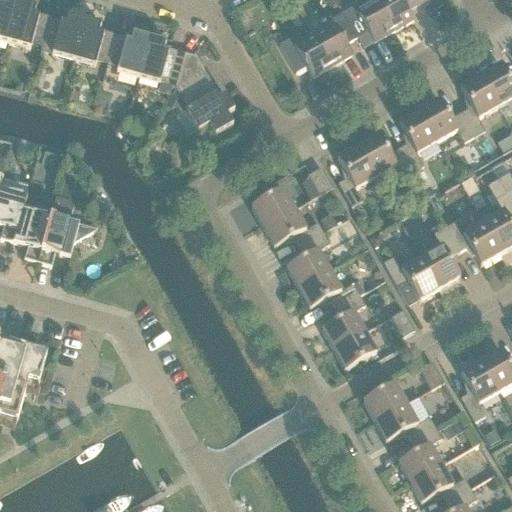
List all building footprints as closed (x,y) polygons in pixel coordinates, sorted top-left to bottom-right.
[(393,34),(413,23),(407,12),(427,1),(427,0),(373,0),(375,2),(393,34)] [(0,9),(0,43),(8,46),(19,6),(2,1),(0,9)] [(342,16),(356,41),(367,35),(373,46),(393,34),(375,2),(355,14),(353,9),(342,16)] [(35,10),(19,6),(8,46),(29,52),(32,44),(42,47),(49,22),(33,18),(35,10)] [(313,38),(331,70),(351,58),(345,48),(356,41),(342,16),(330,22),(333,26),(313,38)] [(49,22),(42,47),(41,52),(52,55),(51,58),(73,64),(84,23),(67,19),(65,27),(49,22)] [(96,62),(107,65),(114,40),(98,36),(100,27),(84,23),(73,64),(94,69),(96,62)] [(130,44),(114,40),(107,65),(118,67),(116,75),(137,81),(148,41),(132,36),(130,44)] [(305,70),(312,81),(331,70),(313,38),(302,44),(298,37),(278,48),(295,77),(305,70)] [(165,45),(148,41),(137,81),(159,87),(161,79),(172,82),(176,89),(194,61),(163,53),(165,45)] [(194,61),(176,89),(189,112),(185,114),(197,135),(208,128),(214,138),(232,128),(226,118),(233,114),(225,98),(217,102),(194,61)] [(511,102),(511,86),(510,88),(500,69),(479,80),(497,111),(511,102)] [(460,117),(473,141),(484,135),(477,123),(497,111),(479,80),(459,92),(470,111),(460,117)] [(418,115),(436,146),(456,135),(463,147),(473,141),(460,117),(449,123),(438,103),(418,115)] [(409,146),(398,152),(412,176),(423,170),(416,158),(436,146),(418,115),(398,127),(409,146)] [(377,139),(357,150),(374,182),(394,170),(401,182),(412,176),(398,152),(388,158),(377,139)] [(347,181),(337,187),(351,211),(361,205),(355,193),(374,182),(357,150),(336,162),(347,181)] [(320,171),(307,179),(318,200),(332,192),(320,171)] [(65,176),(62,189),(72,192),(76,179),(65,176)] [(511,183),(509,178),(498,183),(511,207),(511,183)] [(482,227),(500,258),(511,250),(511,232),(509,227),(511,225),(511,207),(498,183),(487,189),(502,215),(482,227)] [(0,229),(2,230),(0,238),(0,243),(12,247),(22,213),(26,200),(0,193),(0,229)] [(262,231),(293,214),(282,193),(251,211),(262,231)] [(73,248),(96,234),(96,233),(68,225),(72,211),(69,205),(55,201),(49,220),(37,267),(50,271),(54,258),(69,262),(73,248)] [(37,267),(49,220),(22,213),(12,247),(27,251),(23,264),(37,267)] [(262,231),(274,252),(293,241),(299,251),(323,237),(317,227),(305,233),(293,214),(262,231)] [(468,250),(479,269),(500,258),(482,227),(472,232),(470,229),(459,224),(444,232),(458,256),(468,250)] [(448,262),(458,256),(444,232),(433,238),(440,250),(420,262),(438,293),(459,281),(448,262)] [(286,273),(297,293),(329,275),(317,255),(329,248),(323,237),(299,251),(305,262),(286,273)] [(418,305),(438,293),(420,262),(412,267),(410,262),(398,259),(383,267),(397,291),(407,285),(418,305)] [(297,293),(309,313),(328,302),(334,313),(358,299),(352,288),(340,295),(329,275),(297,293)] [(352,316),(364,309),(358,299),(334,313),(340,323),(321,334),(333,354),(364,337),(352,316)] [(414,335),(402,314),(389,322),(400,342),(414,335)] [(333,354),(344,375),(375,357),(364,337),(333,354)] [(0,421),(16,426),(27,385),(37,388),(45,358),(2,346),(0,352),(0,421)] [(511,372),(511,373),(500,354),(480,365),(498,397),(511,388),(511,372)] [(498,397),(480,365),(459,377),(470,396),(460,402),(474,426),(485,420),(478,408),(498,397)] [(432,366),(418,373),(430,394),(443,387),(432,366)] [(393,388),(362,406),(374,426),(405,408),(393,388)] [(374,426),(385,446),(404,435),(411,446),(435,432),(429,421),(416,428),(405,408),(374,426)] [(417,456),(397,467),(409,488),(440,470),(429,450),(441,443),(435,432),(411,446),(417,456)] [(409,488),(421,508),(440,497),(446,507),(470,493),(464,483),(452,490),(440,470),(409,488)] [(448,511),(464,511),(476,504),(470,493),(446,507),(448,511)]
